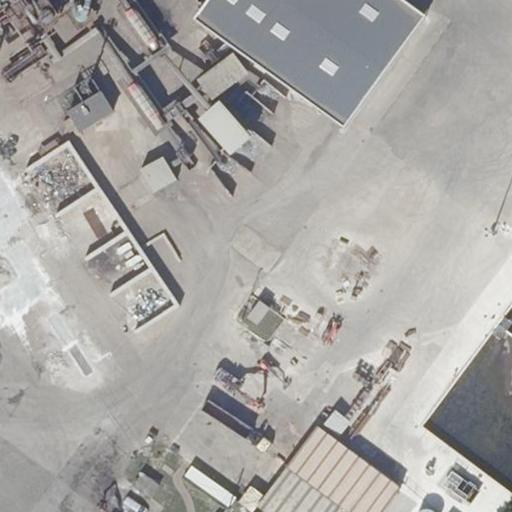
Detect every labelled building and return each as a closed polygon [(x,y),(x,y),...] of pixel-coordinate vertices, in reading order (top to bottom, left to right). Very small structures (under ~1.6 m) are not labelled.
[(195,0),(186,12),(277,81),(310,37),(260,0),(195,0)] [(218,97),(251,72),(237,53),(204,77),(218,97)] [(222,99),(201,118),(234,154),(255,134),(222,99)] [(258,325),(270,308),(259,301),(247,318),(258,325)] [(348,511),(382,511),(401,487),(317,425),(287,465),(340,505),(348,511)] [(335,511),(340,505),(287,465),(264,496),(257,506),(265,511),(335,511)] [(235,498),(192,466),(185,475),(228,507),(235,498)] [(240,502),(253,511),(257,506),(264,496),(251,487),(240,502)]
